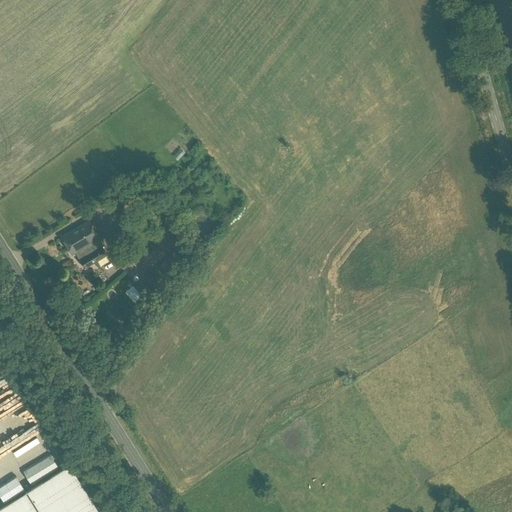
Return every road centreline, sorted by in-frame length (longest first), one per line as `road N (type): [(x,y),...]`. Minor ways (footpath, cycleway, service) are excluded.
road 1 (secondary): [(165,511),(0,247)]
road 2 (secondary): [(511,177),(461,0)]
